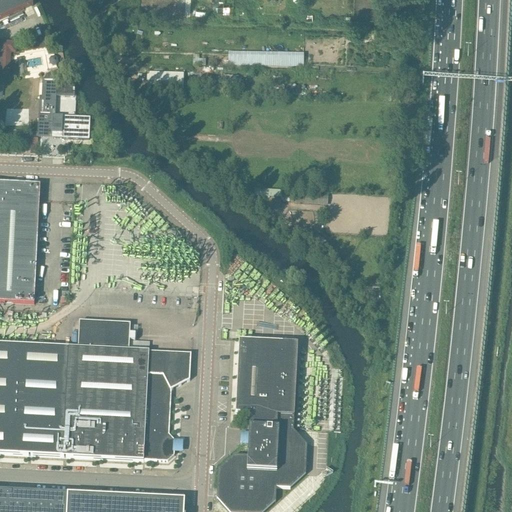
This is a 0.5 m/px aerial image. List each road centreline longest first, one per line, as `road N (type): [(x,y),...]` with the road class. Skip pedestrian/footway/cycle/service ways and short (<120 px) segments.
road 1 (motorway): [(447,0),(427,276),(398,511)]
road 2 (motorway): [(442,511),(483,123),(488,0)]
road 3 (unclassified): [(200,484),(213,260),(207,242),(124,174),(0,168)]
road 4 (unclassified): [(0,475),(200,484)]
